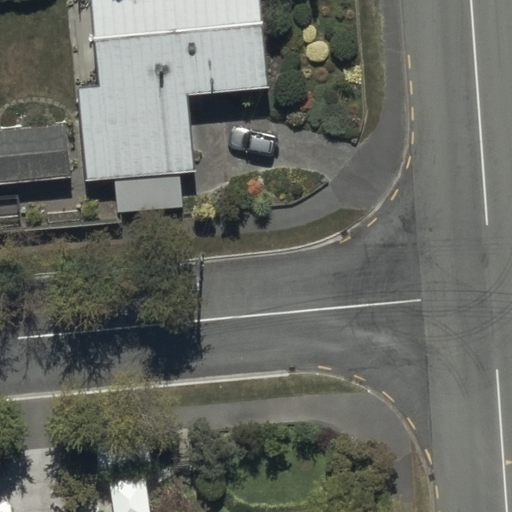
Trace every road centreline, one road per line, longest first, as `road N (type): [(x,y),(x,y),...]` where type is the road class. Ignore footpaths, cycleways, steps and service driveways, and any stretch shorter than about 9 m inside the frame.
road 1 (residential): [(490,300),(0,346)]
road 2 (residential): [(467,0),(490,300)]
road 3 (residential): [(490,300),(509,511)]
